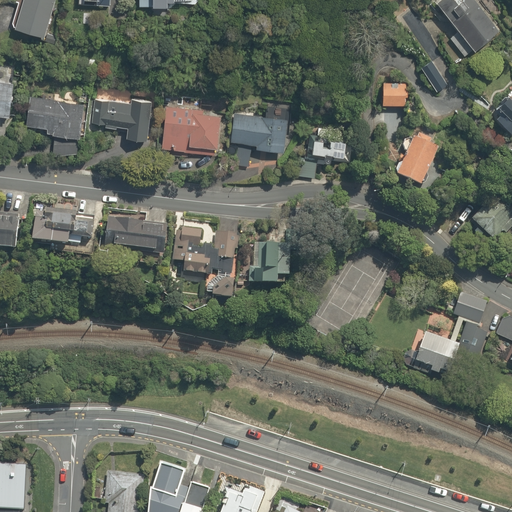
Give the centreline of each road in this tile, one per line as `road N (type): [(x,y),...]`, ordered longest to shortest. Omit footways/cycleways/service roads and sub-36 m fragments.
road 1 (residential): [(0,177),(260,205),(358,202),(420,232),(511,300)]
road 2 (secondary): [(432,511),(174,429),(73,419)]
